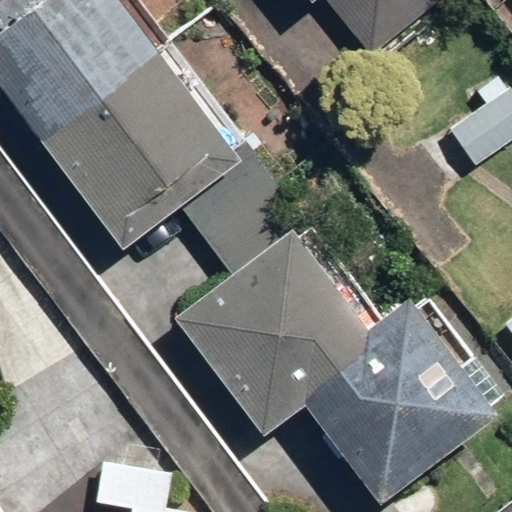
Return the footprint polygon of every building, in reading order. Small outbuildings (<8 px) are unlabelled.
[(116,0),(0,0),(0,92),(114,245),(234,156),(116,0)] [(320,0),(368,56),(433,0),(320,0)] [(511,137),(511,91),(501,77),(478,94),(484,102),(445,131),(473,167),(511,137)] [(283,225),(166,313),(254,430),(296,399),(371,499),(489,411),(400,292),(357,324),(283,225)] [(511,310),(499,321),(511,336),(511,310)] [(170,470),(98,458),(91,501),(128,507),(127,511),(199,511),(200,511),(164,506),(170,470)]
